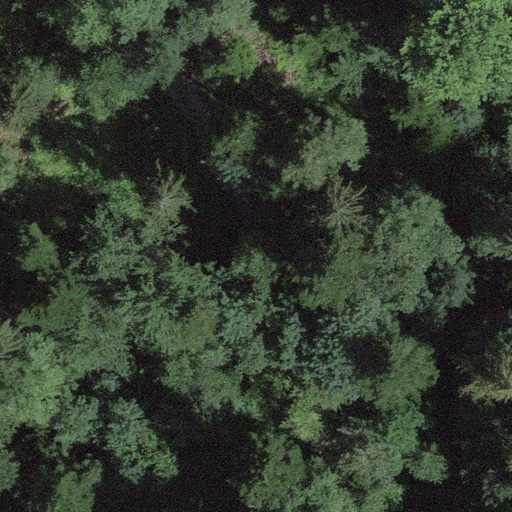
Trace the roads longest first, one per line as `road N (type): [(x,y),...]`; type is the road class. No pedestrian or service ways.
road 1 (track): [(144,0),(363,511)]
road 2 (track): [(444,511),(458,306),(511,199)]
